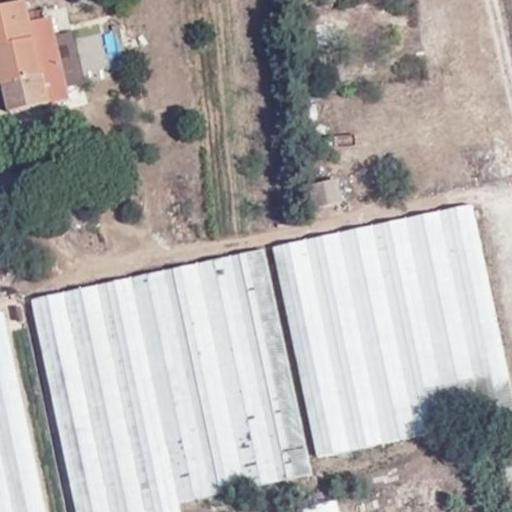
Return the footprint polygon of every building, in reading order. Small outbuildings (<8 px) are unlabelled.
[(30,0),(24,0),(0,5),(0,84),(3,84),(10,114),(71,100),(52,16),(35,20),(30,0)] [(345,179),(313,183),(319,208),(348,203),(345,179)] [(318,459),(511,418),(511,376),(475,203),(279,245),(318,459)] [(270,247),(35,297),(77,511),(181,511),(182,502),(313,475),(270,247)] [(0,511),(45,511),(6,311),(0,312),(0,511)] [(339,511),(336,502),(303,511),(339,511)]
